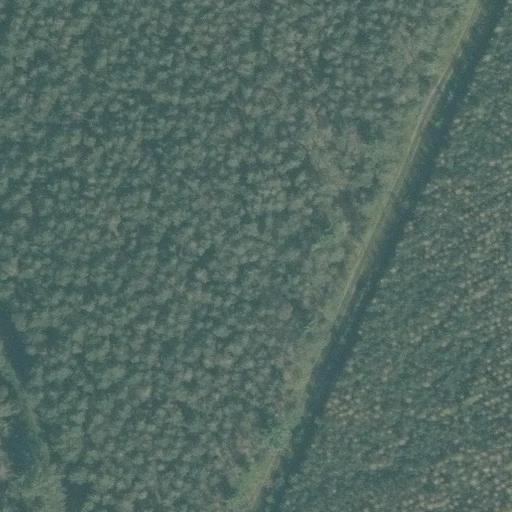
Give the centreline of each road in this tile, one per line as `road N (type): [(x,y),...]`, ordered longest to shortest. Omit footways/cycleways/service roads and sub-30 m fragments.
road 1 (track): [(249,511),(484,0)]
road 2 (track): [(0,335),(73,511)]
